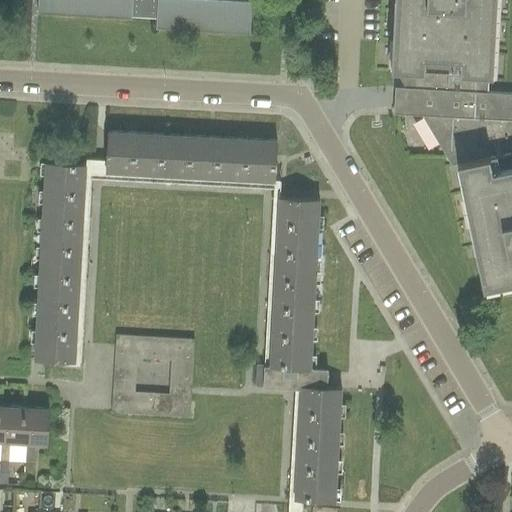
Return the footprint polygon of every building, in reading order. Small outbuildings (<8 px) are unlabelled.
[(251,30),(252,0),(39,0),(39,10),(158,17),(157,25),(251,30)] [(511,91),(489,90),(490,72),(495,73),(498,0),(396,0),(392,69),(395,69),(411,95),(401,94),(401,106),(418,108),(453,165),(454,165),(458,164),(484,287),(511,281),(511,91)] [(135,173),(137,132),(109,131),(107,172),(135,173)] [(137,132),(135,173),(163,175),(165,134),(137,132)] [(193,135),(165,134),(163,175),(191,176),(193,135)] [(221,137),(193,135),(191,176),(219,178),(221,137)] [(247,179),(249,138),(221,137),(219,178),(247,179)] [(278,140),(249,138),(247,179),(275,181),(278,140)] [(45,192),(49,192),(86,194),(88,165),(47,162),(46,164),(51,164),(50,176),(46,175),(45,192)] [(48,219),(85,221),(86,194),(49,192),(49,208),(44,207),(43,219),(48,219)] [(281,197),(279,225),(315,227),(316,216),(319,216),(320,199),(281,197)] [(83,249),(85,221),(48,219),(48,231),(44,230),(43,246),(47,247),(83,249)] [(279,225),(278,253),(314,255),(315,243),(318,244),(319,227),(315,227),(279,225)] [(41,275),(45,275),(82,277),(83,249),(47,247),(46,259),(42,259),(41,275)] [(278,253),(277,281),(313,283),(313,271),(317,271),(318,255),(314,255),(278,253)] [(80,305),(82,277),(45,275),(44,287),(41,287),(40,303),(44,303),(80,305)] [(316,283),(313,283),(277,281),(275,309),(311,311),(312,298),(315,299),(316,283)] [(78,333),(80,305),(44,303),(43,315),(39,314),(38,331),(42,331),(78,333)] [(311,311),(275,309),(274,337),(310,339),(311,327),(314,327),(315,311),(311,311)] [(78,333),(42,331),(41,342),(37,342),(36,359),(77,361),(78,333)] [(117,335),(112,412),(191,417),(195,339),(117,335)] [(274,337),(272,365),(309,367),(309,355),(313,355),(313,339),(310,339),(274,337)] [(309,367),(272,365),(258,365),(257,384),(303,387),(303,386),(308,386),(309,367)] [(303,387),(302,414),(337,416),(338,404),(342,404),(342,388),(308,386),(303,386),(303,387)] [(23,427),(24,406),(0,404),(0,426),(7,427),(6,441),(2,441),(1,458),(10,459),(11,441),(27,442),(31,442),(32,428),(23,427)] [(50,408),(24,406),(23,427),(32,428),(31,442),(27,442),(26,460),(35,460),(36,443),(48,443),(50,408)] [(302,414),(300,443),(336,444),(336,432),(340,432),(341,416),(337,416),(302,414)] [(300,443),(299,471),(334,473),(335,460),(339,461),(340,445),(336,444),(300,443)] [(338,473),(334,473),(299,471),(297,499),(333,501),(334,489),(337,489),(338,473)] [(1,474),(0,483),(8,484),(8,474),(1,474)]
